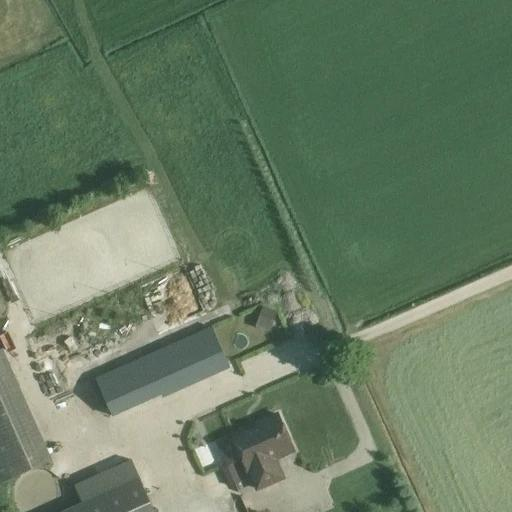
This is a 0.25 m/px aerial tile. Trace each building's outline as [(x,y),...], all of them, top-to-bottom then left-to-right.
[(198,298),(291,262),(274,217),(180,252),(198,298)] [(142,295),(163,289),(158,275),(137,281),(142,295)] [(257,327),(272,332),(279,312),(265,306),(257,327)] [(113,417),(229,366),(212,328),(91,382),(102,407),(107,405),(113,417)] [(0,485),(53,461),(3,349),(0,350),(0,485)] [(295,451),(279,415),(233,435),(248,471),(249,471),(257,489),(283,478),(275,460),(295,451)] [(155,511),(140,478),(63,511),(155,511)]
